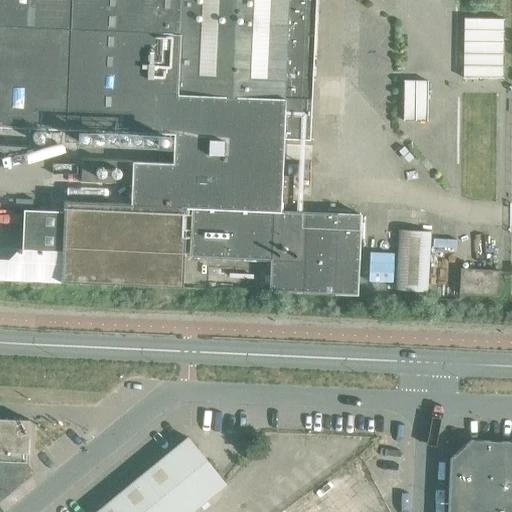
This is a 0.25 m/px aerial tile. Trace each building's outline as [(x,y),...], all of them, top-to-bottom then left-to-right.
[(0,0),(0,125),(173,134),(172,163),(81,159),(80,181),(130,184),(129,204),(63,201),(63,211),(23,210),(21,249),(18,249),(7,259),(0,259),(0,279),(59,282),(182,287),(185,206),(191,207),(189,256),(269,260),(268,291),(356,295),(360,214),(280,211),(284,139),(310,140),(315,0),(0,0)] [(464,18),(463,77),(503,78),(504,18),(464,18)] [(318,114),(343,115),(344,78),(320,77),(318,114)] [(403,80),(403,120),(427,120),(427,80),(403,80)] [(5,129),(4,129),(2,129),(1,130),(0,131),(0,138),(1,139),(2,140),(4,141),(5,141),(6,141),(8,140),(8,139),(10,138),(10,137),(10,136),(11,135),(11,134),(10,133),(10,132),(9,130),(7,129),(5,129)] [(19,130),(17,130),(16,130),(15,130),(13,132),(12,133),(12,134),(12,135),(12,136),(12,137),(13,139),(14,140),(15,141),(17,141),(18,141),(19,141),(21,140),(22,140),(23,138),(23,137),(24,135),(23,134),(23,133),(23,132),(21,131),(20,130),(19,130)] [(39,130),(37,130),(36,130),(35,131),(34,131),(33,132),(32,133),(32,134),(32,135),(32,136),(32,138),(32,139),(33,140),(34,141),(35,142),(37,142),(38,142),(40,142),(41,141),(42,140),(43,139),(43,138),(44,137),(44,136),(43,135),(43,134),(43,133),(42,132),(41,131),(40,131),(39,130)] [(81,142),(82,143),(83,143),(84,143),(86,142),(87,142),(88,141),(88,140),(89,139),(89,138),(89,137),(89,136),(89,135),(88,134),(87,133),(86,133),(85,132),(83,132),(82,132),(81,132),(80,133),(79,134),(78,136),(78,137),(78,139),(78,140),(79,141),(81,142)] [(100,133),(99,133),(98,132),(96,132),(95,133),(94,133),(93,134),(92,135),(92,136),(92,137),(92,138),(92,139),(92,140),(93,141),(94,142),(94,143),(96,144),(98,144),(99,143),(100,143),(102,142),(102,141),(103,140),(103,139),(103,138),(103,137),(103,136),(102,135),(102,134),(100,133)] [(104,137),(104,138),(104,139),(105,140),(105,141),(106,142),(107,143),(108,144),(109,144),(110,144),(111,144),(113,143),(114,143),(114,142),(115,141),(115,140),(116,139),(116,137),(115,136),(114,135),(114,134),(113,133),(111,133),(110,132),(109,132),(108,133),(107,133),(106,134),(105,135),(104,136),(104,137)] [(117,138),(117,139),(117,140),(117,141),(118,142),(119,143),(121,144),(122,144),(123,144),(125,144),(126,144),(127,143),(127,142),(128,141),(128,140),(128,138),(128,137),(128,136),(127,135),(126,135),(125,134),(124,134),(123,133),(122,133),(120,134),(119,134),(118,135),(118,136),(117,137),(117,138)] [(130,138),(130,139),(130,140),(130,142),(131,143),(132,144),(133,145),(135,145),(137,145),(138,144),(139,144),(140,143),(140,142),(141,141),(141,140),(141,138),(141,137),(140,136),(139,135),(138,134),(137,134),(136,134),(134,134),(133,134),(131,135),(130,136),(130,137),(130,138)] [(142,139),(142,140),(142,141),(143,142),(143,143),(144,144),(145,145),(146,145),(147,146),(148,146),(150,146),(151,145),(152,144),(153,143),(153,142),(154,141),(154,140),(153,138),(153,137),(152,136),(151,135),(150,134),(148,134),(146,134),(145,135),(144,136),(143,137),(143,138),(142,139)] [(164,136),(162,135),(161,136),(159,137),(158,138),(158,139),(157,141),(157,142),(158,143),(158,144),(159,145),(160,146),(162,147),(163,147),(165,146),(167,145),(168,144),(168,143),(169,142),(169,141),(169,140),(168,138),(167,137),(166,136),(164,136)] [(395,290),(426,291),(430,231),(398,229),(395,290)] [(370,250),(369,280),(393,281),(394,251),(370,250)] [(459,293),(459,294),(498,296),(499,271),(460,268),(459,293)] [(29,420),(0,418),(0,499),(34,472),(27,464),(29,420)] [(190,511),(225,484),(187,437),(95,511),(190,511)] [(511,511),(511,441),(470,440),(449,459),(446,511),(511,511)]
